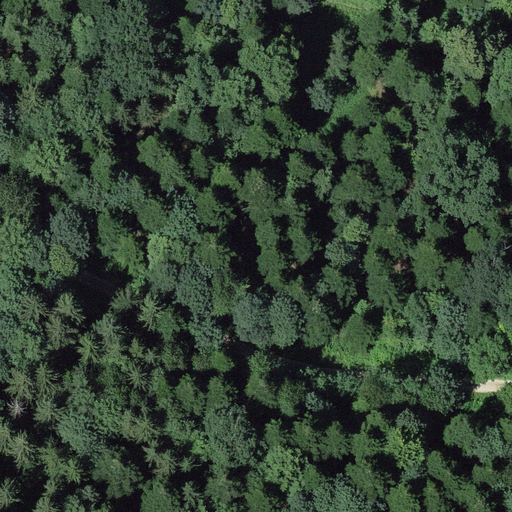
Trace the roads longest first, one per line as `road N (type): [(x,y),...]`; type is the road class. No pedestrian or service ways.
road 1 (track): [(0,238),(315,371),(511,383)]
road 2 (track): [(330,0),(511,38)]
